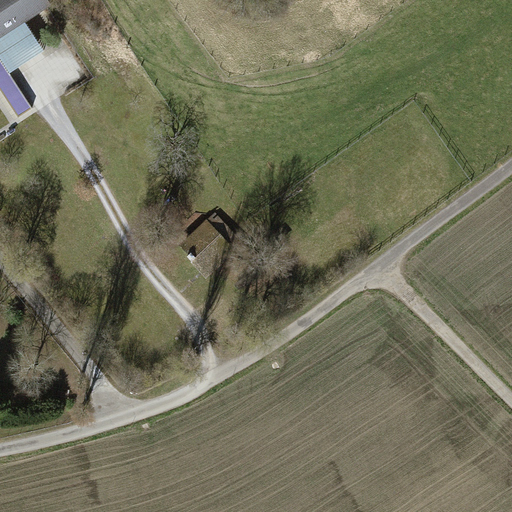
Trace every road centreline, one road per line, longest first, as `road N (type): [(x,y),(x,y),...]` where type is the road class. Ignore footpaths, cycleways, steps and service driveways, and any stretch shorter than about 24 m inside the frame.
road 1 (residential): [(119,417),(276,342),(511,165)]
road 2 (residential): [(0,259),(86,362),(119,417)]
road 3 (track): [(511,396),(384,264)]
road 4 (residential): [(0,448),(119,417)]
